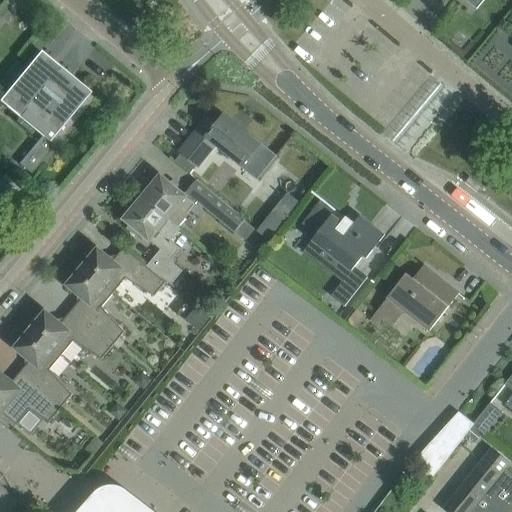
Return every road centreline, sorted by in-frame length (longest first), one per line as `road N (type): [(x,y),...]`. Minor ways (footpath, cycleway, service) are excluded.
road 1 (residential): [(0,289),(168,87),(73,0)]
road 2 (secondary): [(511,265),(288,84)]
road 3 (residential): [(511,124),(369,4)]
road 4 (secondary): [(199,0),(252,61),(288,84)]
